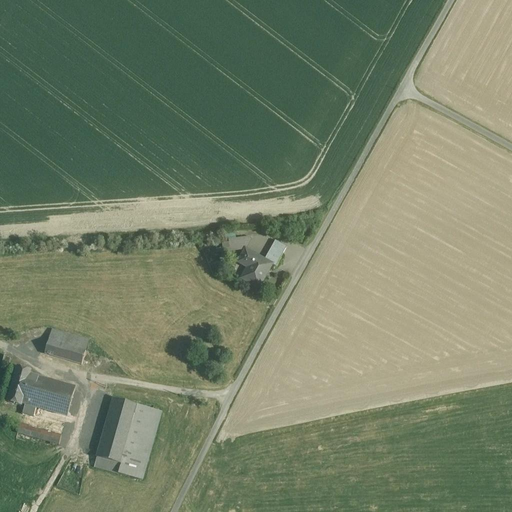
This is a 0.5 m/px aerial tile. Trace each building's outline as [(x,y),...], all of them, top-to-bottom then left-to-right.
[(276,264),(247,248),(238,264),(248,269),(242,280),(261,291),(276,264)] [(86,352),(49,341),(45,354),(82,366),(86,352)] [(31,373),(17,369),(8,403),(22,407),(22,404),(31,376),(31,373)] [(75,388),(31,376),(22,404),(26,405),(36,408),(67,417),(75,388)] [(138,406),(114,399),(94,468),(119,475),(138,406)] [(64,426),(34,417),(36,408),(26,405),(17,434),(59,445),(64,426)] [(161,413),(138,406),(119,475),(142,481),(161,413)]
